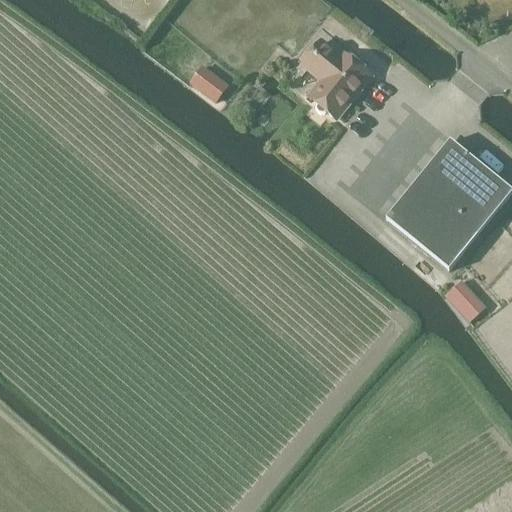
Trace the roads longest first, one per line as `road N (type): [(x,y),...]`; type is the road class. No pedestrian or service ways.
road 1 (track): [(256,511),(390,332)]
road 2 (unclassified): [(511,86),(403,0)]
